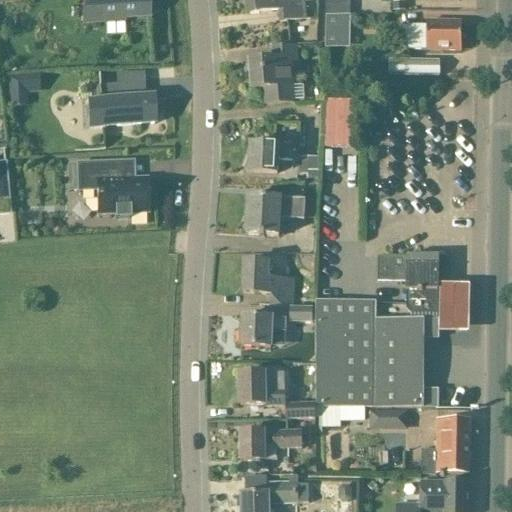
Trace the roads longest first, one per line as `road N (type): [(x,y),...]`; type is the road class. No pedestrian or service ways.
road 1 (residential): [(192,511),(190,349),(205,87),(198,0)]
road 2 (residential): [(496,511),(504,93)]
